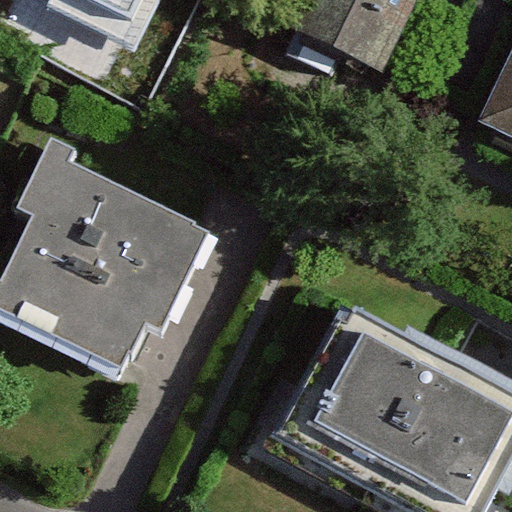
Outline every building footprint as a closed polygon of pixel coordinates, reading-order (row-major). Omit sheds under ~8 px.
[(43,0),(37,13),(134,60),(163,0),(43,0)] [(427,0),(307,0),(291,36),(392,80),(427,0)] [(511,68),(487,125),(511,135),(511,68)] [(89,161),(59,145),(18,222),(40,233),(9,292),(0,287),(0,318),(123,384),(147,340),(169,352),(224,248),(83,173),(89,161)] [(369,511),(511,511),(511,401),(349,316),(273,462),(369,511)]
